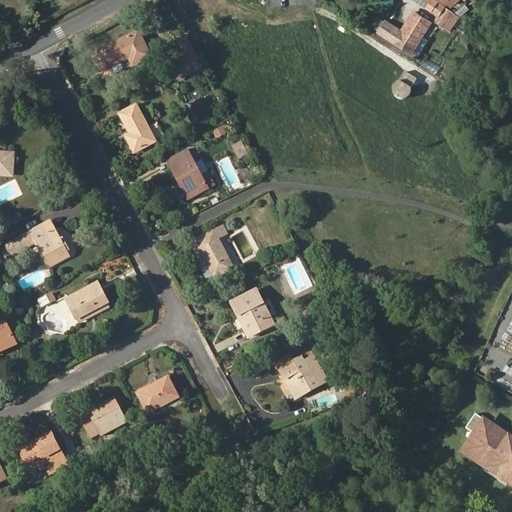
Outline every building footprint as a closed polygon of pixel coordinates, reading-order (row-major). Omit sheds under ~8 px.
[(415,0),(431,10),(438,0),(437,0),(415,0)] [(453,13),(444,7),(435,21),(444,27),(453,13)] [(431,22),(415,12),(413,16),(428,26),(431,22)] [(396,42),(412,52),(428,26),(413,16),(403,31),(396,42)] [(379,31),(396,42),(403,31),(386,21),(379,31)] [(150,57),(138,32),(94,53),(93,57),(99,69),(102,70),(129,58),(133,65),(150,57)] [(188,37),(179,42),(185,55),(190,64),(191,64),(199,59),(188,37)] [(176,71),(181,68),(190,64),(185,55),(170,62),(176,71)] [(187,79),(197,74),(191,64),(190,64),(181,68),(187,79)] [(181,82),(187,79),(181,68),(176,71),(181,82)] [(412,88),(417,80),(406,72),(402,80),(400,81),(396,83),(394,85),(392,89),(392,92),(393,95),(395,97),(398,99),(403,99),(406,98),(409,96),(411,94),(411,91),(412,88)] [(131,133),(126,136),(135,152),(164,136),(156,121),(147,126),(136,105),(120,113),(131,133)] [(238,154),(247,150),(241,139),(232,143),(238,154)] [(187,150),(168,161),(172,168),(191,157),(187,150)] [(14,154),(0,152),(0,174),(13,176),(14,154)] [(207,172),(201,175),(191,157),(172,168),(188,198),(214,185),(207,172)] [(23,220),(20,213),(11,217),(15,224),(23,220)] [(67,252),(60,239),(51,220),(33,229),(44,250),(41,252),(49,267),(69,256),(67,252)] [(229,236),(224,226),(196,241),(209,264),(204,266),(211,280),(234,268),(218,241),(229,236)] [(41,252),(44,250),(33,229),(27,233),(33,244),(36,243),(41,252)] [(33,244),(27,233),(6,244),(12,255),(33,244)] [(67,252),(70,250),(63,238),(60,239),(67,252)] [(98,283),(67,299),(77,319),(98,308),(100,313),(110,307),(98,283)] [(256,289),(231,302),(250,338),(275,325),(256,289)] [(19,299),(15,292),(6,296),(10,303),(19,299)] [(51,304),(46,296),(40,299),(43,307),(51,304)] [(77,319),(79,323),(100,313),(98,308),(77,319)] [(0,346),(14,340),(5,322),(0,324),(0,346)] [(0,352),(17,344),(14,340),(0,346),(0,352)] [(293,360),(278,367),(295,399),(328,382),(314,356),(305,361),(302,357),(293,361),(293,360)] [(168,377),(138,393),(149,413),(179,397),(168,377)] [(79,415),(91,439),(100,434),(99,433),(126,419),(115,397),(79,415)] [(511,438),(497,428),(494,431),(482,423),(484,420),(476,414),(466,428),(474,434),(462,452),(511,484),(511,438)] [(100,434),(101,437),(128,422),(126,419),(99,433),(100,434)] [(497,428),(484,420),(482,423),(494,431),(497,428)] [(33,442),(35,446),(22,453),(31,471),(40,467),(42,471),(47,468),(50,474),(68,464),(51,432),(33,442)] [(33,442),(19,448),(22,453),(35,446),(33,442)]
